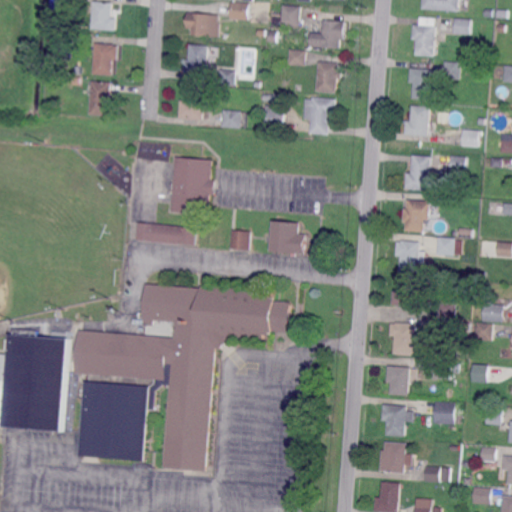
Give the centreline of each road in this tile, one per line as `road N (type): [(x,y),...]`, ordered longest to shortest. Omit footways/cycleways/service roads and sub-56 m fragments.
road 1 (residential): [(385,0),(346,511)]
road 2 (residential): [(159,0),(150,120)]
